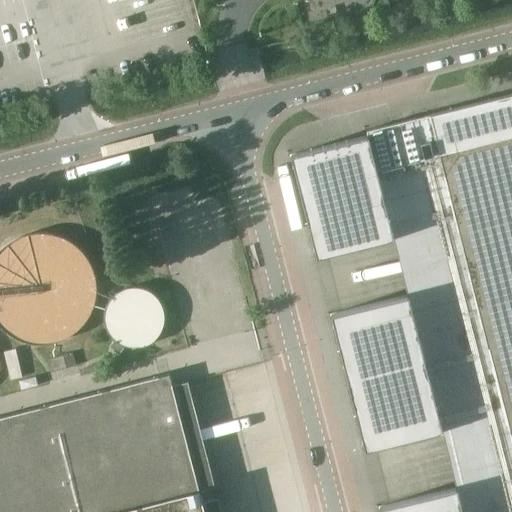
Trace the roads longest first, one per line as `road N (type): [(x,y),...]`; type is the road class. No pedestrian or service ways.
road 1 (unclassified): [(329,511),(232,113)]
road 2 (unclassified): [(232,113),(511,41)]
road 3 (unclassified): [(0,171),(232,113)]
